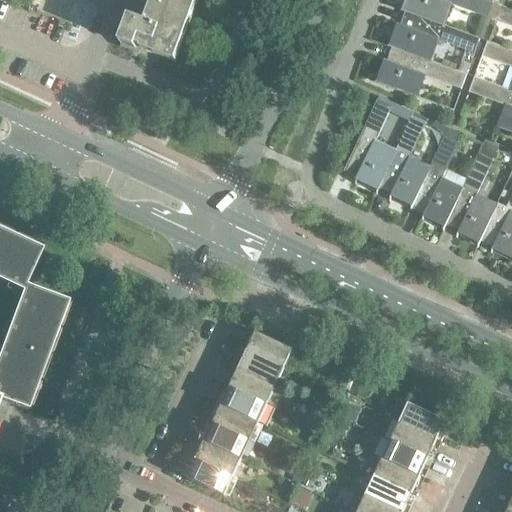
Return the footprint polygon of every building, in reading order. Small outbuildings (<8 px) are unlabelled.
[(152,0),(144,23),(129,17),(119,43),(135,49),(136,46),(141,47),(140,49),(175,62),(197,0),(152,0)] [(405,0),(401,11),(413,15),(439,24),(440,24),(447,3),(487,18),(493,3),(484,0),(405,0)] [(511,9),(500,6),(495,21),(511,27),(511,9)] [(413,15),(408,28),(396,24),(388,47),(399,51),(400,50),(426,60),(434,39),(474,54),(480,39),(440,24),(439,24),(413,15)] [(511,50),(487,41),(482,57),(511,67),(511,50)] [(467,75),(459,72),(458,71),(426,60),(400,50),(399,51),(394,64),(388,62),(379,84),(413,96),(421,75),(461,90),(467,75)] [(462,62),(458,71),(459,72),(467,75),(470,65),(462,62)] [(511,91),(474,77),(468,92),(509,107),(501,129),(511,133),(511,91)] [(373,146),(393,104),(378,97),(347,165),(360,171),(355,183),(377,193),(383,179),(394,156),(373,146)] [(413,113),(409,120),(394,156),(383,179),(396,185),(392,194),(414,205),(415,202),(414,202),(428,172),(408,162),(428,120),(413,113)] [(428,172),(414,202),(415,202),(427,208),(424,215),(446,225),(455,206),(454,206),(461,192),(460,192),(440,183),(458,144),(444,137),(428,172)] [(461,192),(454,206),(455,206),(467,212),(457,235),(479,246),(485,232),(484,232),(495,209),(495,208),(475,199),(493,160),(498,149),(484,142),(478,153),(466,180),(460,192),(461,192)] [(495,209),(484,232),(485,232),(497,238),(493,247),(511,256),(511,216),(510,215),(511,209),(511,171),(495,208),(495,209)] [(0,276),(23,287),(40,251),(25,243),(24,246),(14,242),(15,239),(0,231),(0,276)] [(0,401),(26,411),(33,394),(30,393),(33,383),(36,384),(42,368),(39,367),(43,356),(46,358),(52,341),(49,340),(53,330),(56,331),(62,315),(59,314),(63,304),(66,305),(66,303),(29,289),(0,365),(0,401)] [(256,333),(247,352),(284,369),(293,351),(256,333)] [(284,369),(247,352),(238,370),(276,387),(284,369)] [(276,387),(238,370),(230,388),(267,406),(276,387)] [(345,378),(333,372),(327,385),(339,391),(345,378)] [(356,381),(350,394),(365,400),(370,387),(356,381)] [(230,388),(221,406),(259,424),(267,406),(230,388)] [(409,404),(408,406),(397,401),(389,418),(400,424),(437,441),(446,422),(409,404)] [(345,403),(339,416),(350,421),(356,408),(345,403)] [(259,424),(221,406),(213,424),(251,441),(259,424)] [(317,408),(310,425),(320,430),(328,413),(317,408)] [(251,441),(213,424),(204,443),(241,461),(251,441)] [(429,459),(437,441),(400,424),(391,441),(429,459)] [(312,434),(307,446),(316,450),(321,438),(312,434)] [(326,438),(319,452),(331,457),(337,443),(326,438)] [(429,459),(391,441),(383,460),(420,477),(429,459)] [(233,478),(241,461),(204,443),(196,461),(233,478)] [(307,450),(302,460),(309,463),(314,453),(307,450)] [(412,495),(420,477),(383,460),(374,478),(412,495)] [(187,479),(224,497),(233,478),(196,461),(187,479)] [(308,473),(302,485),(310,489),(316,476),(308,473)] [(400,511),(403,511),(412,495),(374,478),(366,496),(400,511)] [(304,511),(312,494),(301,489),(292,506),(304,511)] [(400,511),(366,496),(358,511),(400,511)]
